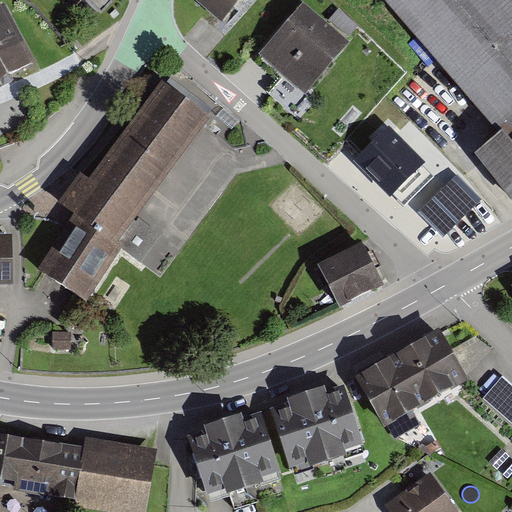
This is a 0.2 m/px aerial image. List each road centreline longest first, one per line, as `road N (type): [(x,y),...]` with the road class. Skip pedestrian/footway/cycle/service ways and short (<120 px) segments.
road 1 (tertiary): [(444,286),(334,343),(226,385),(75,405),(0,397)]
road 2 (residential): [(444,286),(145,27)]
road 3 (tertiary): [(0,201),(66,154),(145,27)]
